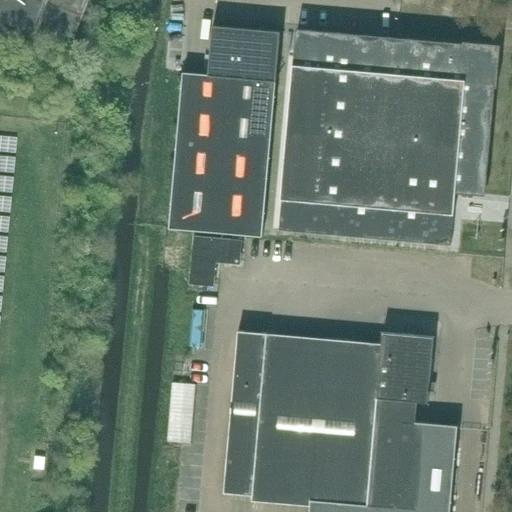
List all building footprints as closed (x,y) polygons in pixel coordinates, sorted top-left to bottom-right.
[(0,0),(0,33),(70,42),(85,0),(0,0)] [(263,236),(280,31),(213,25),(208,74),(183,72),(169,228),(263,236)] [(494,50),(480,49),(296,33),(279,230),(451,245),(456,193),(474,194),(482,195),(494,50)] [(246,240),(198,235),(194,283),(218,285),(220,261),(244,263),(246,240)] [(228,449),(224,493),(252,495),(252,500),(310,505),(310,506),(309,511),(450,511),(458,425),(415,422),(416,402),(417,402),(417,401),(428,402),(434,337),(382,332),(382,343),(324,338),(267,333),(261,332),(245,331),(238,330),(228,449)] [(175,436),(200,437),(201,375),(176,374),(175,436)]
